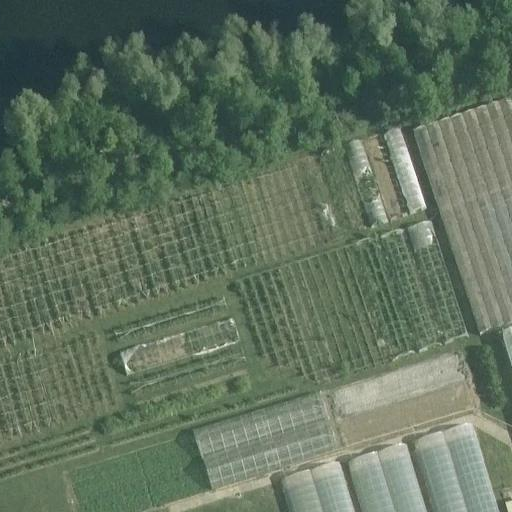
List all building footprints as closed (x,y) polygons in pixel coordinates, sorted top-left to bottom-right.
[(343,235),(425,211),(404,140),(322,164),(343,235)] [(386,362),(466,339),(433,222),(353,244),(386,362)] [(182,382),(248,365),(235,314),(231,315),(226,298),(131,323),(136,341),(116,346),(124,377),(146,371),(149,383),(180,375),(182,382)] [(511,334),(502,338),(511,371),(511,334)] [(347,443),(475,411),(460,354),(332,386),(347,443)] [(498,511),(476,426),(418,442),(436,511),(498,511)] [(427,511),(409,447),(352,463),(365,511),(427,511)] [(356,511),(345,466),(286,481),(293,511),(356,511)]
